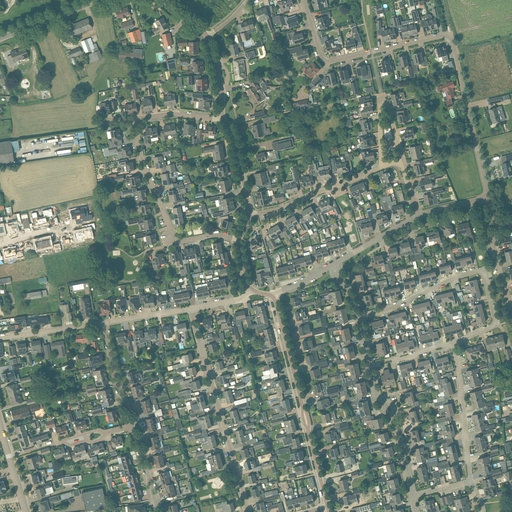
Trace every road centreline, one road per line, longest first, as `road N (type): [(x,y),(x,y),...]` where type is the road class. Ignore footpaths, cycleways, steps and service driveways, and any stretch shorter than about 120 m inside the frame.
road 1 (residential): [(487,197),(449,35),(326,62),(302,0)]
road 2 (residential): [(312,511),(328,507),(271,296)]
road 3 (residential): [(451,346),(494,324),(478,272),(358,318)]
road 4 (residential): [(247,511),(191,309)]
road 5 (residential): [(250,215),(381,167)]
road 6 (residential): [(411,497),(399,435),(369,366)]
road 7 (residential): [(470,482),(451,346)]
road 8 (residential): [(170,239),(141,163),(137,121)]
